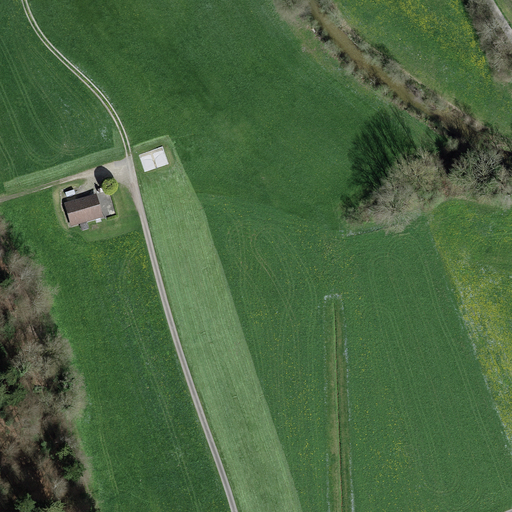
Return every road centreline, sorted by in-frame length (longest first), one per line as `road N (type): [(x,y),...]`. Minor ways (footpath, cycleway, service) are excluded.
road 1 (track): [(23,0),(42,39),(110,110),(129,160)]
road 2 (track): [(116,164),(0,199)]
